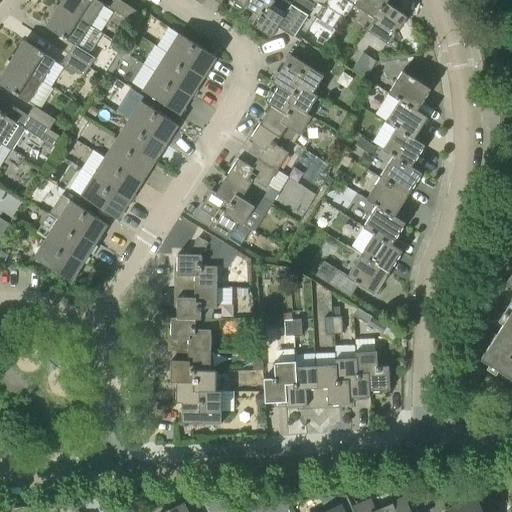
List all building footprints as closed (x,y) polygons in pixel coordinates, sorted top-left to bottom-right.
[(64,0),(61,5),(92,25),(106,4),(99,0),(64,0)] [(121,0),(114,0),(110,7),(132,21),(139,11),(121,0)] [(274,0),(250,0),(246,6),(259,15),(253,24),(272,37),(279,27),(294,37),(315,5),(307,0),(296,0),(290,10),(274,0)] [(357,0),(355,3),(376,17),(368,29),(387,0),(357,0)] [(387,0),(368,29),(390,44),(409,16),(387,2),(388,0),(387,0)] [(68,53),(90,67),(96,57),(79,46),(92,25),(61,5),(47,26),(74,44),(68,53)] [(168,53),(205,76),(217,57),(181,33),(168,53)] [(317,41),(323,44),(326,39),(319,36),(317,41)] [(12,61),(43,81),(56,60),(25,40),(12,61)] [(90,67),(68,53),(62,63),(83,77),(90,67)] [(193,95),(205,76),(168,53),(156,71),(193,95)] [(279,86),(298,98),(306,86),(315,92),(326,75),(292,53),(273,82),(279,85),(279,86)] [(43,81),(12,61),(0,79),(0,83),(30,102),(43,81)] [(193,95),(156,71),(144,90),(181,113),(193,95)] [(413,107),(429,117),(430,116),(419,109),(432,89),(404,71),(390,93),(413,107)] [(268,103),(273,106),(293,119),(300,107),(309,112),(320,95),(315,92),(306,86),(298,98),(279,86),(268,103)] [(398,128),(426,145),(427,144),(416,138),(429,117),(413,107),(390,93),(401,100),(387,121),(398,128)] [(130,120),(166,143),(178,124),(142,101),(130,120)] [(29,115),(51,129),(57,119),(35,105),(29,115)] [(273,106),(263,121),(292,140),(298,131),(302,134),(314,116),(309,112),(300,107),(293,119),(273,106)] [(0,140),(4,143),(17,122),(0,110),(0,140)] [(51,129),(29,115),(22,125),(53,145),(60,135),(51,129)] [(118,139),(154,162),(166,143),(130,120),(118,139)] [(292,140),(263,121),(251,140),(265,149),(260,158),(279,170),(291,152),(286,149),(292,140)] [(395,157),(423,174),(423,173),(413,166),(426,145),(398,128),(384,150),(395,157)] [(354,135),(350,141),(372,155),(378,147),(362,136),(360,138),(354,135)] [(106,158),(142,181),(154,162),(118,139),(106,158)] [(382,178),(409,195),(423,174),(395,157),(382,178)] [(130,199),(142,181),(106,158),(94,176),(130,199)] [(279,170),(260,158),(254,167),(240,158),(228,176),(273,204),(281,191),(270,184),(279,170)] [(338,169),(333,176),(340,181),(345,173),(338,169)] [(130,199),(94,176),(82,195),(118,218),(130,199)] [(273,204),(228,176),(218,192),(238,205),(230,216),(251,228),(256,231),(273,204)] [(329,176),(324,184),(328,187),(331,189),(337,181),(329,176)] [(368,200),(407,223),(396,216),(409,195),(382,178),(368,200)] [(218,192),(214,189),(202,207),(217,217),(211,227),(240,245),(251,228),(230,216),(238,205),(218,192)] [(50,213),(96,243),(108,224),(62,194),(50,213)] [(388,242),(404,252),(404,251),(394,244),(407,223),(368,200),(378,207),(365,227),(388,242)] [(47,238),(84,261),(96,243),(50,213),(38,232),(47,238)] [(0,238),(10,223),(0,217),(0,238)] [(363,255),(391,273),(404,252),(388,242),(365,227),(365,228),(352,248),(363,255)] [(197,287),(219,287),(219,256),(226,243),(213,235),(209,242),(201,238),(192,254),(180,254),(179,276),(197,276),(197,287)] [(84,261),(47,238),(35,257),(72,280),(84,261)] [(0,251),(0,262),(3,264),(9,255),(1,250),(0,251)] [(391,273),(363,255),(349,277),(327,263),(318,277),(351,298),(360,284),(377,294),(391,273)] [(511,285),(511,309),(481,358),(511,377),(511,273),(507,282),(511,285)] [(219,287),(197,287),(197,298),(179,298),(179,318),(214,319),(214,307),(219,307),(219,287)] [(360,308),(355,315),(369,324),(374,316),(360,308)] [(333,317),(334,333),(342,333),(341,316),(340,317),(333,317)] [(334,333),(333,317),(324,317),(325,334),(334,333)] [(191,349),(213,349),(213,329),(208,329),(208,319),(214,320),(214,319),(179,318),(173,318),(173,338),(191,338),(191,349)] [(293,336),(292,319),(284,320),(285,336),(293,336)] [(292,319),(293,336),(302,335),(301,319),(292,319)] [(389,326),(384,334),(396,342),(401,333),(389,326)] [(235,340),(235,348),(246,348),(246,339),(235,340)] [(212,370),(213,349),(191,349),(190,360),(173,360),(173,382),(178,382),(200,382),(200,370),(212,370)] [(261,350),(253,350),(253,369),(261,369),(261,350)] [(357,358),(357,369),(371,368),(373,391),(393,390),(391,366),(380,366),(379,350),(357,352),(357,358)] [(337,359),(338,365),(338,376),(352,375),(353,398),(373,397),(373,391),(371,368),(357,369),(357,358),(337,359)] [(287,401),(286,380),(298,379),(297,367),(297,361),(276,362),(277,378),(266,378),(267,402),(287,401)] [(318,366),(319,388),(330,387),(330,405),(353,404),(353,398),(352,375),(338,376),(338,365),(318,366)] [(318,366),(297,367),(298,379),(286,380),(287,401),(287,407),(309,406),(309,389),(319,388),(318,366)] [(218,370),(212,370),(200,370),(200,382),(178,382),(178,402),(184,403),(207,403),(207,392),(218,392),(218,370)] [(184,403),(184,423),(224,424),(224,392),(218,392),(207,392),(207,403),(184,403)] [(288,511),(289,499),(277,499),(276,511),(288,511)] [(483,511),(478,499),(449,511),(483,511)] [(74,509),(73,501),(63,502),(63,510),(74,509)] [(375,511),(370,501),(354,508),(355,511),(410,511),(406,502),(395,507),(394,504),(375,511)]
